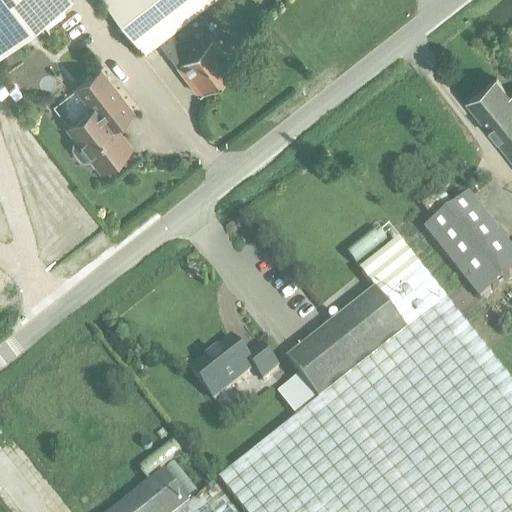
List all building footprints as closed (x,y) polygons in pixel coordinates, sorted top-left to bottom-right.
[(0,0),(0,52),(67,0),(0,0)] [(206,0),(94,0),(138,54),(157,39),(206,0)] [(198,9),(157,39),(199,94),(239,64),(198,9)] [(75,144),(75,149),(82,159),(87,159),(90,156),(101,171),(130,149),(107,119),(125,105),(99,71),(77,89),(93,109),(68,128),(79,142),(75,144)] [(511,153),(511,92),(510,94),(497,77),(469,99),(511,153)] [(423,206),(432,217),(451,202),(442,191),(423,206)] [(427,230),(481,299),(511,274),(511,248),(470,196),(427,230)] [(511,511),(511,383),(424,271),(400,241),(361,272),(376,291),(288,361),(301,376),(279,394),(299,419),(220,481),(244,511),(511,511)] [(232,339),(191,370),(190,371),(214,400),(254,369),(264,382),(279,370),(261,348),(247,359),(232,339)] [(187,511),(193,508),(166,474),(118,511),(187,511)] [(234,511),(216,489),(194,507),(193,508),(187,511),(234,511)]
